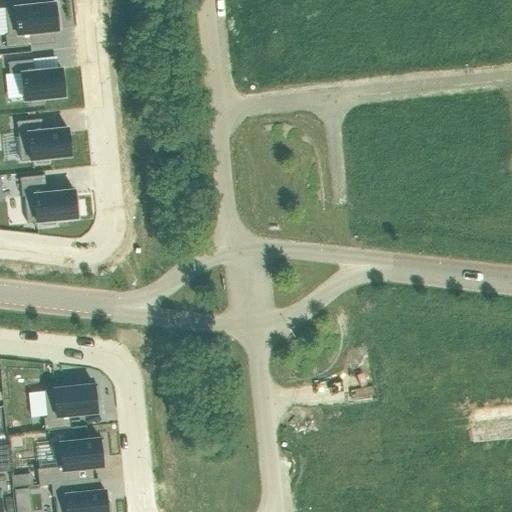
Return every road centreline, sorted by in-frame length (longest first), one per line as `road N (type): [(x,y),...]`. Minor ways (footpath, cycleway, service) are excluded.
road 1 (residential): [(0,246),(69,254),(95,246),(110,216),(90,0)]
road 2 (residential): [(0,346),(112,359),(131,385),(144,511)]
road 3 (residential): [(511,80),(330,99)]
road 4 (residential): [(256,330),(274,511)]
road 5 (tertiary): [(394,269),(378,260),(230,241)]
road 6 (tertiary): [(256,330),(286,321),(349,280),(394,269)]
road 7 (tertiary): [(115,306),(138,317),(256,330)]
road 8 (residential): [(230,241),(217,109)]
road 9 (tertiary): [(230,241),(115,306)]
